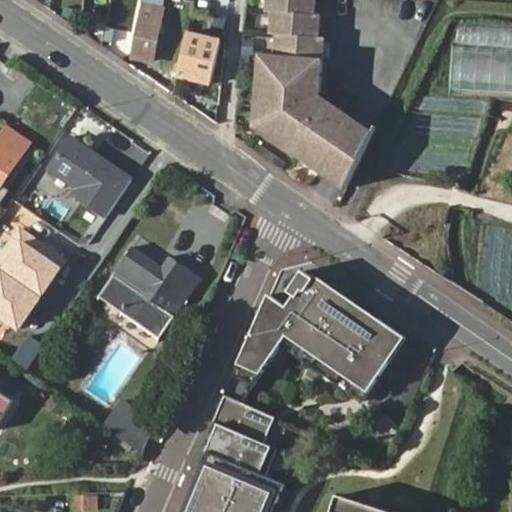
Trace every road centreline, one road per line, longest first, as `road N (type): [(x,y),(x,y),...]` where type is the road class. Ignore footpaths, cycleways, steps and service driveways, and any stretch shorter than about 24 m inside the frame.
road 1 (tertiary): [(0,4),(285,204)]
road 2 (residential): [(151,511),(285,204)]
road 3 (tertiary): [(285,204),(511,355)]
